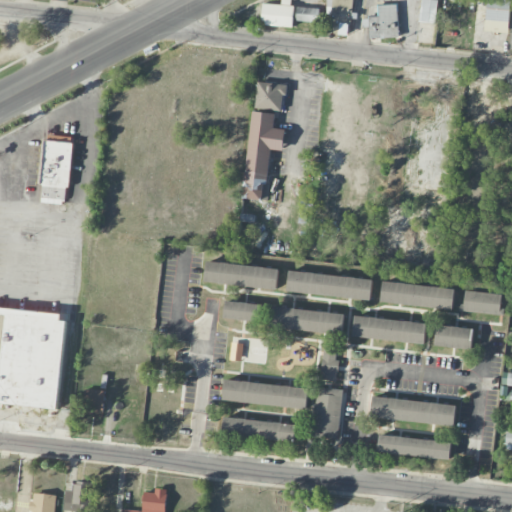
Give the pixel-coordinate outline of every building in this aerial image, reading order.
[(437,0),(420,0),(420,22),(436,22),(437,0)] [(510,1),(486,1),(486,31),(509,32),(510,1)] [(293,27),(294,5),(263,4),(262,26),(293,27)] [(397,4),(377,5),(378,19),(363,19),(363,27),(369,27),(370,39),(399,38),(397,4)] [(320,8),(297,8),(296,22),(319,22),(320,8)] [(285,84),(257,83),(256,109),(284,110),(285,84)] [(502,106),(478,105),(477,122),(501,123),(502,106)] [(243,199),(266,201),(271,150),(283,151),(285,130),(273,129),(275,114),(251,112),(243,199)] [(43,137),(40,203),(68,205),(71,138),(43,137)] [(277,290),(279,267),(206,260),(204,283),(277,290)] [(373,278),(289,270),(287,292),(371,300),(373,278)] [(453,310),(455,287),(382,280),(380,303),(453,310)] [(505,295),(463,290),(460,311),(502,316),(505,295)] [(262,304),(225,300),(223,318),(260,322),(262,304)] [(270,327),(343,335),(346,313),(272,305),(270,327)] [(0,307),(0,405),(56,412),(68,315),(0,307)] [(354,315),(352,337),(425,344),(427,322),(354,315)] [(472,349),(474,328),(437,324),(434,346),(472,349)] [(241,361),(243,344),(231,343),(230,360),(241,361)] [(340,347),(322,346),(320,379),(338,380),(340,347)] [(307,408),(309,386),(225,379),(223,401),(307,408)] [(344,389),(317,386),(312,437),(338,439),(344,389)] [(80,414),(103,416),(105,391),(82,389),(80,414)] [(456,404),(373,395),(370,416),(454,426),(456,404)] [(297,423),(224,417),(222,436),(296,443),(297,423)] [(450,460),(452,440),(379,434),(377,453),(450,460)] [(87,511),(91,484),(67,481),(63,509),(85,511),(87,511)] [(165,511),(167,490),(155,489),(155,493),(143,492),(142,511),(122,510),(121,511),(165,511)] [(31,511),(54,511),(55,495),(32,493),(31,511)]
